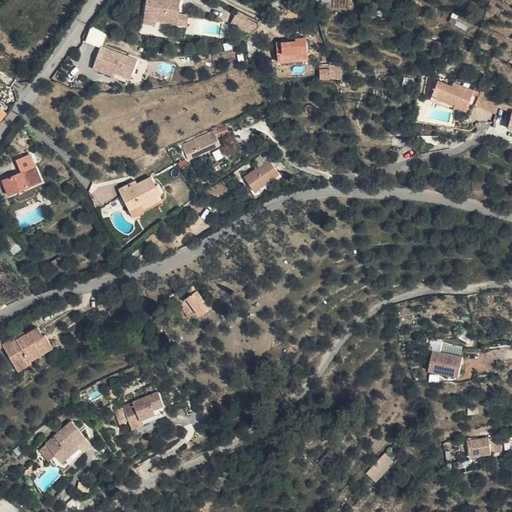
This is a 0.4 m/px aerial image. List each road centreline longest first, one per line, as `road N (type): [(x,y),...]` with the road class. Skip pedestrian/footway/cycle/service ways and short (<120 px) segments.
road 1 (tertiary): [(0,321),(59,293),(156,269),(302,194),(430,196),(511,215)]
road 2 (unclassified): [(511,284),(403,297),(366,314),(341,336),(319,374),(238,441),(148,482),(105,511)]
road 3 (tertiary): [(95,0),(0,135)]
road 4 (unknown): [(511,409),(455,420),(434,441),(407,498)]
